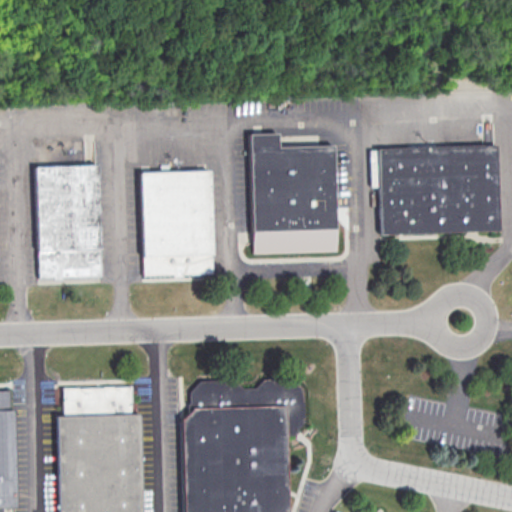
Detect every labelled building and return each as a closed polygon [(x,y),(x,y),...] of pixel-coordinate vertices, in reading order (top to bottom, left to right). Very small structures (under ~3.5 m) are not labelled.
[(247,133),(251,253),(335,250),(331,144),(276,146),(276,132),(247,133)] [(376,148),(379,234),(497,229),(494,144),(376,148)] [(32,166),(35,277),(98,275),(95,164),(32,166)] [(137,172),(207,170),(210,272),(141,275),(137,172)] [(54,415),(56,511),(140,511),(137,413),(130,413),(129,386),(61,388),(62,415),(54,415)] [(181,511),(285,511),(283,405),(190,407),(179,419),(181,511)] [(0,507),(14,507),(11,409),(0,409),(0,507)]
